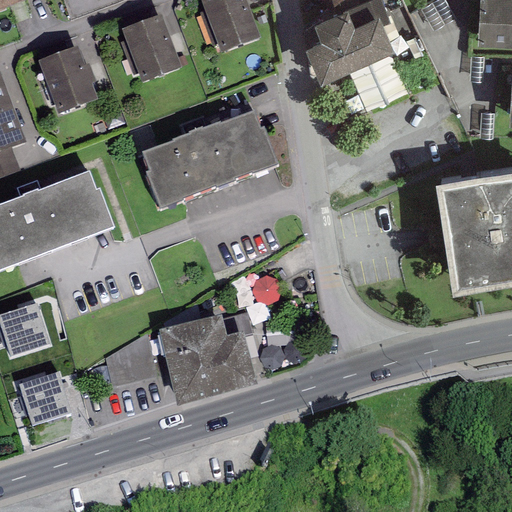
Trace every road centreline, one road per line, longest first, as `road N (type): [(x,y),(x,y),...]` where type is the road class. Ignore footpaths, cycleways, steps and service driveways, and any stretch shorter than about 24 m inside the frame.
road 1 (residential): [(285,0),(312,191),(355,375)]
road 2 (primary): [(355,375),(0,485)]
road 3 (primary): [(511,335),(355,375)]
